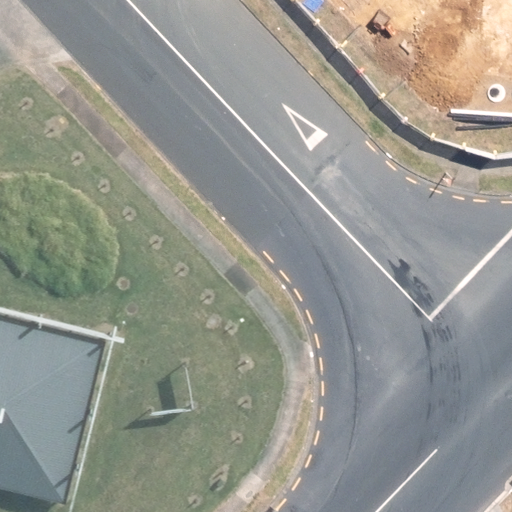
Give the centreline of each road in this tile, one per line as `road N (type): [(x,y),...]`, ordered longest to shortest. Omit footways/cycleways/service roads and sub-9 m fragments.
road 1 (unclassified): [(147,0),(496,353)]
road 2 (secondary): [(496,353),(334,511)]
